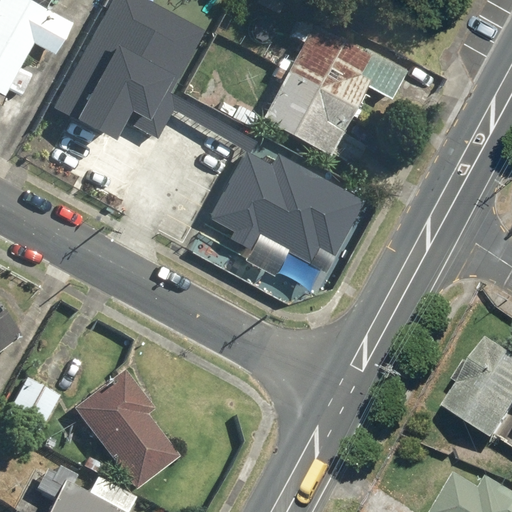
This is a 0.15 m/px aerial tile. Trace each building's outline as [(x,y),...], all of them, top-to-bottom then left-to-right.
[(66,27),(17,0),(0,0),(0,97),(5,89),(17,96),(30,74),(18,67),(30,45),(49,56),(66,27)] [(148,140),(200,33),(131,0),(111,0),(107,8),(101,5),(50,109),(111,139),(118,125),(148,140)] [(400,70),(298,18),(287,39),(290,41),(271,79),(278,83),(257,124),(326,160),(329,155),(365,173),(376,151),(337,131),(344,117),(350,120),(356,109),(352,107),(363,86),(386,97),(400,70)] [(267,166),(240,152),(205,220),(228,232),(220,247),(273,274),(285,252),(321,270),(358,198),(273,155),(267,166)] [(0,350),(11,342),(0,327),(0,350)] [(511,405),(511,353),(491,340),(444,417),(489,444),(511,405)] [(150,413),(115,372),(68,412),(133,488),(171,456),(141,422),(150,413)] [(56,397),(23,380),(4,416),(37,434),(56,397)] [(511,511),(511,497),(466,469),(439,511),(511,511)] [(113,511),(62,483),(45,511),(113,511)]
